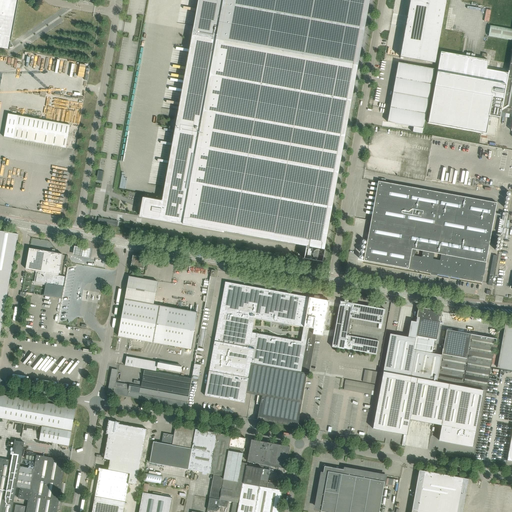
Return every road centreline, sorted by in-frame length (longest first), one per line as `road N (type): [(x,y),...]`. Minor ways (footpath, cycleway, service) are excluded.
road 1 (unclassified): [(331,281),(382,0)]
road 2 (unclassified): [(76,234),(119,0)]
road 3 (unknown): [(82,205),(103,207),(138,0)]
road 4 (unclassified): [(511,479),(300,440)]
road 5 (tertiary): [(124,242),(331,281)]
road 6 (unclassified): [(300,440),(96,403)]
road 7 (tertiary): [(331,281),(511,312)]
road 8 (unclassified): [(96,403),(124,242)]
road 9 (unclassified): [(0,384),(28,225)]
